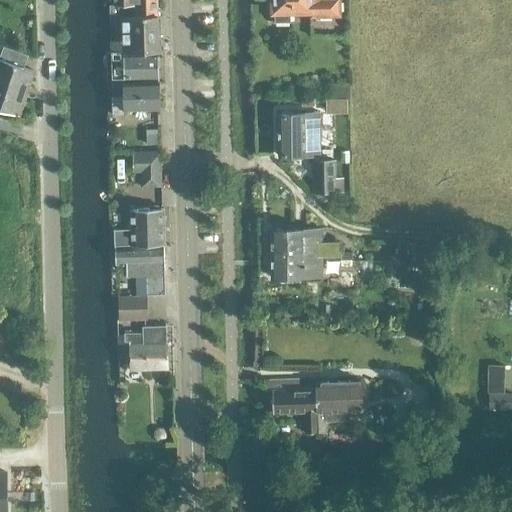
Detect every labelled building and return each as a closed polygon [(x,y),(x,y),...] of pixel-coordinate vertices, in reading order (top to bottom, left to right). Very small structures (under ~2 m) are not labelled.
[(159,16),(158,0),(115,0),(116,6),(111,6),(111,16),(118,15),(118,19),(122,19),(122,17),(159,16)] [(274,0),(274,14),(277,14),(277,22),(291,21),(291,14),(313,13),(313,17),(340,17),(339,0),(274,0)] [(118,19),(118,15),(111,16),(111,22),(123,22),(124,40),(112,41),(113,83),(160,83),(159,16),(122,17),(122,19),(118,19)] [(34,70),(22,66),(26,54),(1,46),(0,50),(0,83),(26,92),(34,70)] [(0,107),(19,113),(26,92),(0,83),(0,107)] [(114,115),(124,114),(124,110),(161,108),(160,83),(113,83),(114,115)] [(348,100),(350,100),(350,85),(332,85),(332,100),(348,100)] [(332,100),(327,100),(327,115),(348,114),(348,100),(332,100)] [(321,114),(278,114),(279,154),(315,154),(315,160),(315,192),(337,192),(344,191),(344,177),(337,177),(337,162),(337,160),(320,160),(320,154),(321,154),(321,114)] [(147,145),(158,145),(158,129),(146,129),(147,145)] [(163,187),(162,151),(133,152),(133,174),(141,173),(142,188),(163,187)] [(114,246),(164,245),(164,209),(131,210),(131,228),(114,229),(114,238),(114,246)] [(322,244),(322,231),(272,231),(272,253),(340,253),(340,244),(322,244)] [(419,264),(419,263),(420,245),(420,242),(409,242),(409,245),(409,263),(409,264),(419,264)] [(165,295),(164,245),(114,246),(115,264),(126,264),(126,276),(146,276),(147,295),(165,295)] [(272,277),(323,276),(322,259),(340,258),(340,253),(272,253),(272,277)] [(120,321),(148,320),(147,296),(119,297),(120,321)] [(118,349),(166,348),(166,326),(143,328),(143,333),(125,334),(125,336),(118,337),(118,349)] [(166,370),(166,348),(118,349),(119,357),(129,356),(129,371),(166,370)] [(490,392),(489,409),(494,409),(511,409),(511,392),(507,393),(508,365),(491,364),(490,392)] [(301,389),(301,380),(264,381),(264,391),(272,390),(273,414),(305,413),(305,433),(317,433),(316,413),(315,389),(301,389)] [(351,383),(351,381),(315,382),(315,389),(316,413),(324,412),(324,421),(344,420),(343,411),(351,411),(351,409),(362,408),(361,382),(351,383)] [(427,429),(439,427),(434,402),(421,405),(427,429)] [(450,421),(450,429),(463,429),(463,421),(450,421)] [(0,493),(8,493),(8,472),(0,472),(0,493)] [(0,511),(8,511),(8,493),(0,493),(0,511)]
